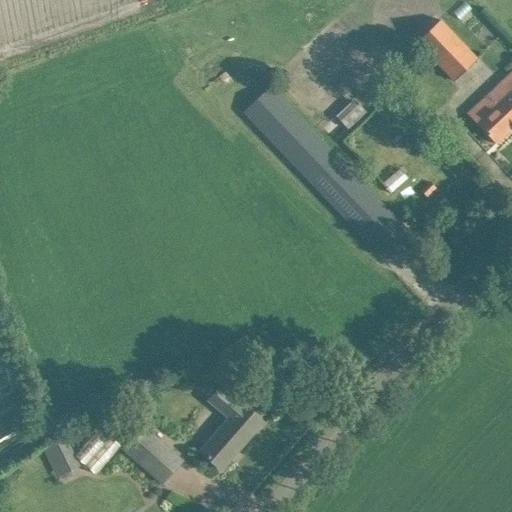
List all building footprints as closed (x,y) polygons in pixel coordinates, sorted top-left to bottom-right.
[(452,82),(478,57),(440,18),(414,42),(452,82)] [(511,71),(467,114),(495,144),(511,127),(511,71)] [(270,87),(243,113),(380,256),(406,230),(393,215),(270,87)] [(353,130),(367,111),(357,103),(342,122),(353,130)] [(427,130),(416,140),(428,154),(440,144),(427,130)] [(399,196),(416,181),(407,171),(390,185),(399,196)] [(429,182),(420,191),(426,197),(435,188),(429,182)] [(238,450),(262,421),(241,403),(240,404),(217,384),(214,386),(206,379),(198,389),(206,396),(205,397),(228,418),(199,451),(221,470),(230,459),(228,450),(232,445),(238,450)] [(0,405),(0,407),(5,417),(27,406),(21,395),(0,405)] [(120,445),(100,427),(75,455),(94,474),(120,445)] [(162,483),(182,461),(144,427),(124,449),(147,470),(162,483)] [(43,450),(57,477),(80,466),(67,438),(43,450)]
